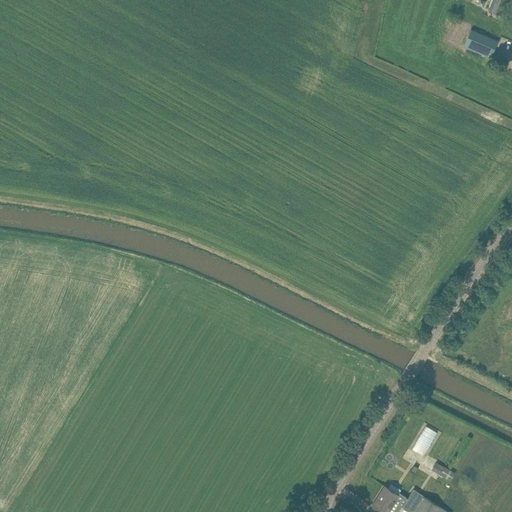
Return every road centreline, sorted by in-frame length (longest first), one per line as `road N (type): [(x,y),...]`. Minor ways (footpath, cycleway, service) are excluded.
road 1 (track): [(427,347),(188,232),(0,190)]
road 2 (tertiary): [(321,511),(511,223)]
